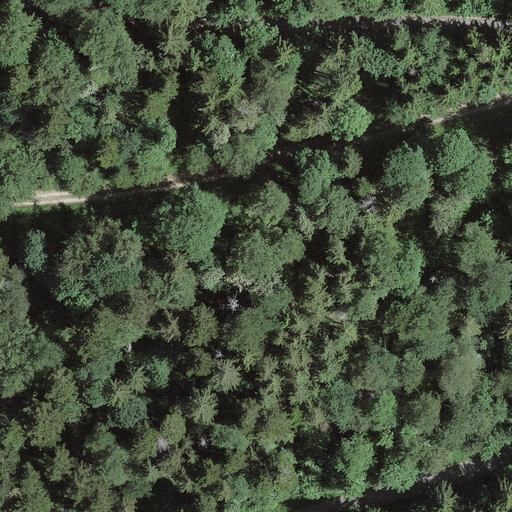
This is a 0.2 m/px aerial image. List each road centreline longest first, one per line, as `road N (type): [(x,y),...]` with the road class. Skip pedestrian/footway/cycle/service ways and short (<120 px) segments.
road 1 (track): [(511,100),(177,182),(0,201)]
road 2 (track): [(0,0),(241,24),(511,27)]
road 3 (track): [(511,454),(315,511)]
